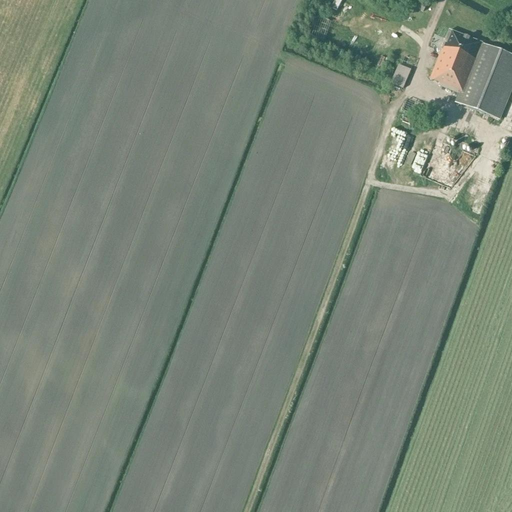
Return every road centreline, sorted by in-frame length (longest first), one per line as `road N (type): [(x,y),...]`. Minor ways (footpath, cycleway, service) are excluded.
road 1 (track): [(245,511),(382,141)]
road 2 (unclassified): [(442,0),(410,92),(392,109),(382,141)]
